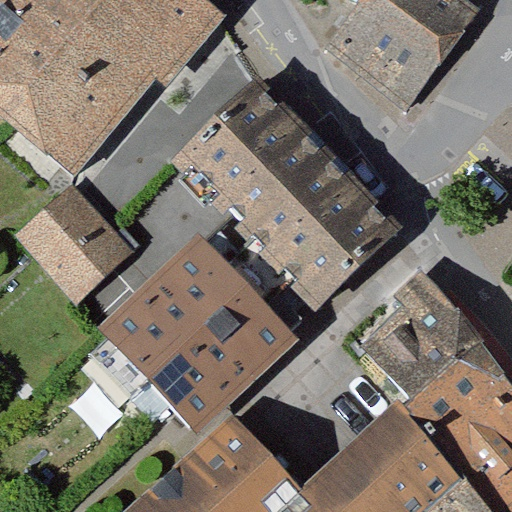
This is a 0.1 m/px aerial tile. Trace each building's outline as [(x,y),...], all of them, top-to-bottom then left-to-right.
[(0,0),(0,127),(65,180),(147,81),(159,91),(218,19),(194,0),(0,0)] [(458,0),(364,0),(324,54),(403,113),(477,14),(458,0)] [(236,232),(310,312),(391,236),(250,85),(168,160),(236,232)] [(66,194),(10,243),(70,310),(126,261),(66,194)] [(310,312),(236,232),(130,329),(153,354),(131,374),(182,429),(310,312)] [(232,422),(129,511),(511,511),(511,400),(423,274),(349,341),(403,403),(297,496),(232,422)]
